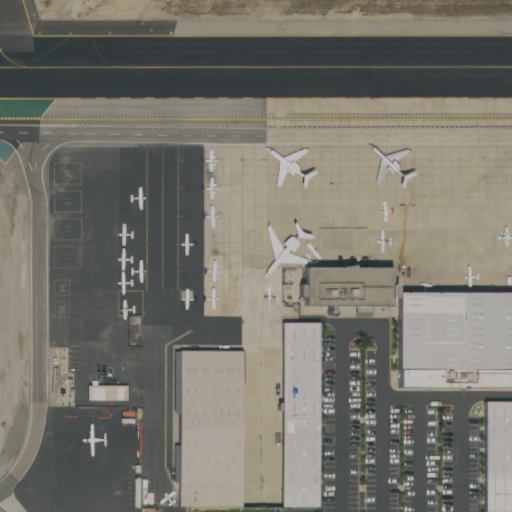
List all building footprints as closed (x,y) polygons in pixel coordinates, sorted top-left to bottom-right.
[(372,306),(372,314),(355,314),(355,309),(352,309),(351,308),(352,306),(332,306),(332,309),(334,311),(334,313),(332,314),(331,315),(329,315),(327,315),(327,313),(327,311),(328,310),(329,309),(329,306),(304,306),(304,297),(299,297),(299,285),(304,285),(304,268),(341,268),(341,267),(344,267),(351,266),(352,266),(354,267),(353,267),(353,268),(390,268),(390,285),(395,285),(395,297),(390,297),(390,306),(372,306)] [(511,292),(511,388),(398,388),(398,292),(511,292)] [(281,323),(318,323),(318,507),(281,507),(281,323)] [(178,483),(173,483),(173,414),(178,414),(179,351),(242,351),(242,414),(247,414),(246,445),(241,445),(241,507),(178,507),(178,483)] [(87,400),(87,386),(91,386),(91,381),(96,381),(96,386),(126,386),(126,400),(87,400)] [(511,511),(484,511),(485,402),(511,402),(511,511)]
